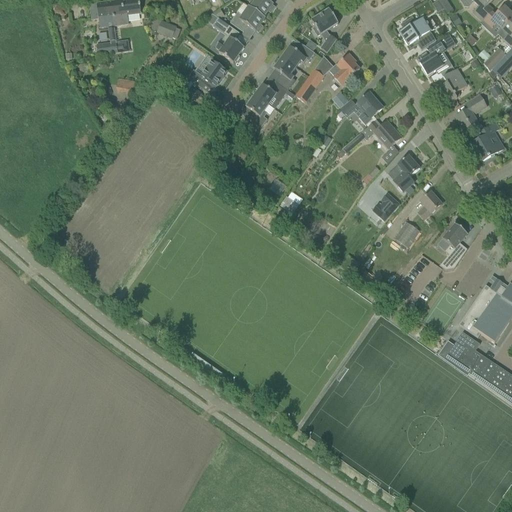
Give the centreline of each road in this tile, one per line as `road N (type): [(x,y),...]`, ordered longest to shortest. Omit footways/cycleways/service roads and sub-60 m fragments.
road 1 (tertiary): [(375,511),(106,324),(0,233)]
road 2 (residential): [(473,191),(370,22)]
road 3 (residential): [(307,0),(231,103)]
